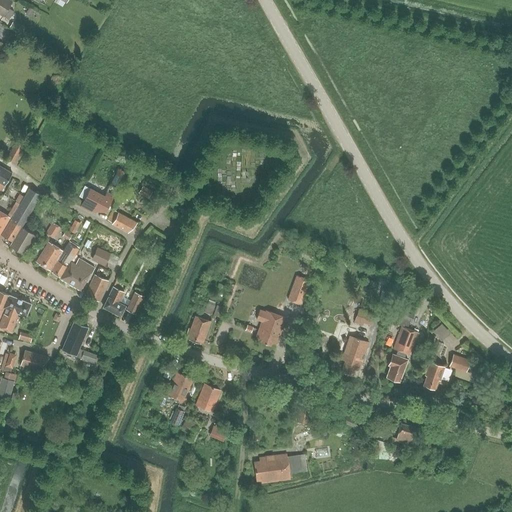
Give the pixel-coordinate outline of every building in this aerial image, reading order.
[(6,11),(11,2),(7,0),(0,0),(0,16),(6,20),(10,13),(6,11)] [(29,8),(25,14),(30,17),(34,11),(29,8)] [(22,29),(12,22),(8,28),(18,34),(22,29)] [(221,147),(228,143),(225,138),(218,142),(221,147)] [(17,140),(6,160),(12,163),(23,143),(17,140)] [(0,183),(4,186),(12,173),(0,165),(0,183)] [(104,196),(90,189),(85,186),(78,197),(84,200),(81,207),(89,211),(97,212),(98,209),(103,212),(105,212),(114,196),(107,192),(104,196)] [(148,199),(152,192),(143,186),(138,193),(148,199)] [(19,203),(1,236),(11,242),(9,246),(23,254),(34,235),(20,227),(39,195),(28,188),(23,196),(18,193),(14,200),(19,203)] [(41,219),(50,203),(45,200),(40,209),(37,207),(33,214),(41,219)] [(128,233),(137,223),(118,213),(113,210),(107,221),(112,223),(112,224),(123,231),(128,233)] [(74,234),(79,223),(74,220),(68,231),(74,234)] [(52,225),(50,223),(44,233),(46,234),(46,235),(51,239),(52,237),(53,238),(59,229),(58,228),(58,227),(53,224),(52,225)] [(68,240),(71,235),(65,231),(62,236),(68,240)] [(67,242),(62,251),(49,272),(59,278),(78,249),(67,242)] [(48,243),(36,263),(49,272),(62,251),(48,243)] [(105,267),(111,254),(97,247),(91,260),(105,267)] [(77,278),(85,264),(77,259),(74,264),(70,261),(59,278),(73,287),(78,279),(77,278)] [(86,281),(93,268),(85,264),(77,278),(78,279),(73,287),(79,290),(85,280),(86,281)] [(98,301),(107,281),(94,275),(84,295),(98,301)] [(309,280),(295,275),(286,299),(300,304),(309,280)] [(112,287),(102,308),(120,316),(125,306),(118,303),(123,293),(112,287)] [(0,315),(3,308),(8,295),(0,291),(0,315)] [(135,314),(143,296),(134,292),(126,310),(135,314)] [(8,295),(3,308),(6,309),(0,323),(0,327),(11,332),(18,314),(25,317),(30,304),(8,295)] [(211,314),(214,305),(206,302),(203,312),(211,314)] [(219,317),(222,307),(216,305),(213,315),(219,317)] [(264,311),(258,309),(255,319),(260,321),(255,337),(260,338),(259,341),(269,345),(270,342),(275,344),(280,330),(278,329),(280,324),(282,325),(284,317),(264,310),(264,311)] [(371,326),(375,315),(358,309),(353,323),(362,326),(363,323),(371,326)] [(400,326),(392,348),(410,354),(418,331),(408,328),(410,321),(412,322),(414,315),(403,311),(397,325),(400,326)] [(202,344),(210,321),(194,315),(190,328),(187,327),(185,335),(187,335),(186,338),(202,344)] [(444,341),(453,331),(444,322),(434,331),(444,341)] [(73,323),(61,351),(62,351),(62,353),(66,355),(63,360),(78,366),(80,360),(85,362),(86,360),(94,363),(97,355),(79,349),(87,329),(73,323)] [(31,335),(19,332),(16,339),(29,343),(31,335)] [(367,342),(348,336),(340,360),(343,361),(339,372),(351,376),(354,368),(358,370),(367,342)] [(398,381),(406,359),(403,358),(404,353),(395,350),(394,354),(391,353),(387,364),(389,365),(385,376),(398,381)] [(41,377),(48,358),(23,351),(19,366),(23,367),(21,371),(41,377)] [(17,355),(10,353),(5,366),(13,369),(17,355)] [(453,354),(449,366),(466,372),(470,360),(453,354)] [(439,379),(443,365),(429,360),(424,374),(426,375),(423,384),(434,388),(437,378),(439,379)] [(184,401),(193,379),(176,372),(167,395),(177,399),(176,402),(182,404),(183,401),(184,401)] [(0,397),(7,400),(12,382),(0,378),(0,397)] [(202,384),(194,405),(210,411),(218,391),(214,389),(206,386),(202,384)] [(182,411),(183,408),(176,405),(175,408),(174,408),(168,421),(177,425),(182,412),(182,411)] [(299,407),(296,421),(307,423),(310,409),(299,407)] [(342,422),(359,429),(364,416),(348,409),(342,422)] [(191,435),(196,422),(183,417),(179,430),(191,435)] [(374,422),(371,433),(388,438),(392,428),(374,422)] [(390,436),(388,444),(398,447),(400,442),(408,444),(413,426),(399,422),(395,438),(390,436)] [(223,442),(225,438),(226,439),(229,433),(227,432),(222,429),(223,427),(216,424),(215,426),(213,426),(209,436),(223,442)] [(288,480),(288,477),(287,474),(304,471),(303,462),(302,454),(284,457),(284,453),(257,457),(258,460),(254,461),(251,461),(253,481),(258,480),(259,484),(288,480)]
